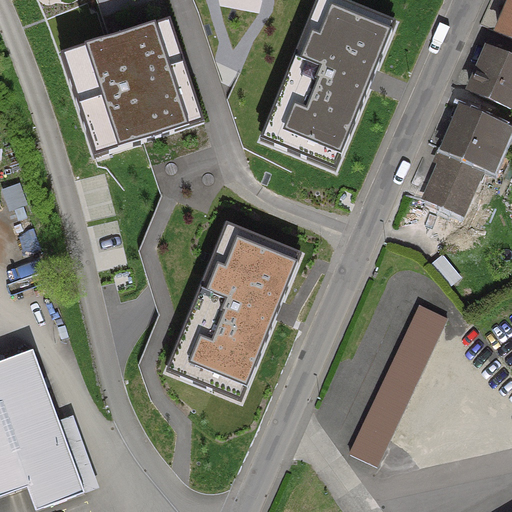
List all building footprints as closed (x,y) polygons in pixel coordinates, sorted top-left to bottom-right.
[(337,168),(397,19),(351,0),(317,0),(261,138),(337,168)] [(511,0),(506,0),(494,29),(511,37),(511,0)] [(205,119),(171,15),(61,51),(95,155),(205,119)] [(511,109),(511,53),(486,42),(466,89),(511,109)] [(495,174),(511,135),(511,126),(459,103),(439,149),(443,151),(422,199),(465,218),(486,170),(495,174)] [(305,252),(227,221),(166,371),(243,402),(305,252)] [(378,468),(449,319),(420,305),(349,454),(378,468)] [(33,348),(0,360),(0,496),(27,486),(37,510),(56,503),(86,492),(60,420),(33,348)] [(74,415),(60,420),(86,492),(100,487),(74,415)]
